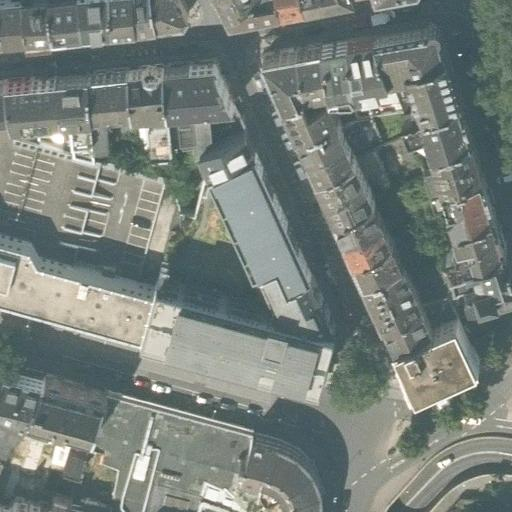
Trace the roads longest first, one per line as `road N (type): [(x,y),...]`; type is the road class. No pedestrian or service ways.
road 1 (residential): [(373,418),(368,342),(226,38)]
road 2 (unclassified): [(373,418),(29,329)]
road 3 (residential): [(0,60),(226,38)]
road 4 (residential): [(226,38),(428,0)]
road 5 (unclassified): [(511,430),(373,418)]
